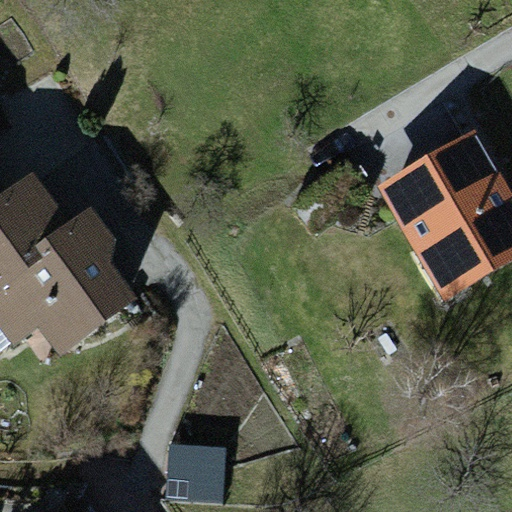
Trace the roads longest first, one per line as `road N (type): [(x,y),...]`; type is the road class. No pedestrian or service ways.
road 1 (residential): [(158,511),(140,487),(210,322),(98,190)]
road 2 (residential): [(511,68),(350,159)]
